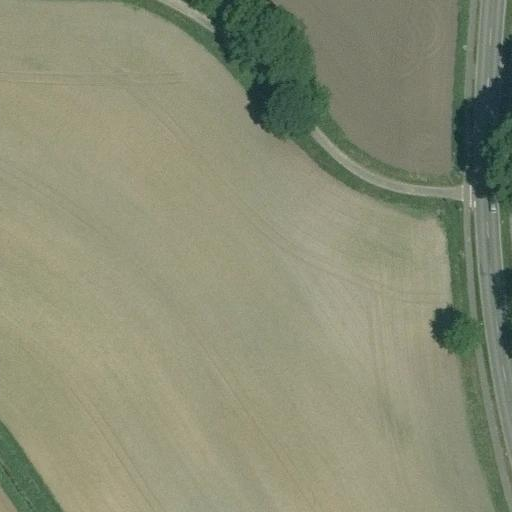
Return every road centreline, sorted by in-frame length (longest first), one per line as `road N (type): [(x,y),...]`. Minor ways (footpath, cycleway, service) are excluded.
road 1 (residential): [(484,195),(385,188),(346,167),(257,68),(166,0)]
road 2 (tertiary): [(511,417),(490,299),(484,195)]
road 3 (tertiary): [(484,195),(492,0)]
